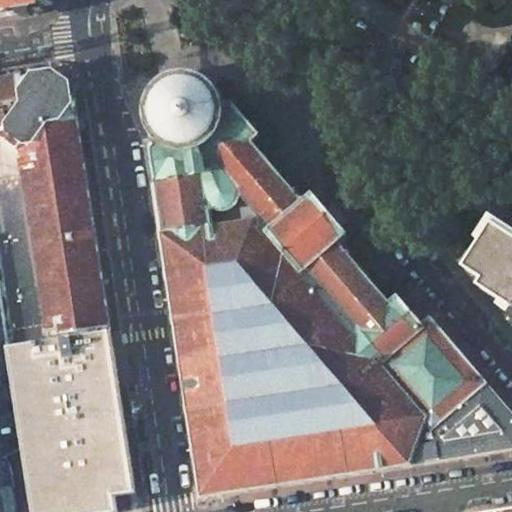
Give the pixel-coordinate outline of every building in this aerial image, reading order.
[(0,0),(0,19),(40,13),(49,0),(0,0)] [(452,3),(447,0),(417,0),(405,20),(431,37),(452,3)] [(511,84),(511,47),(509,45),(490,75),(510,88),(511,84)] [(56,73),(0,81),(0,291),(9,349),(111,333),(73,85),(56,73)] [(157,144),(151,145),(205,500),(511,451),(511,413),(433,322),(425,328),(401,299),(393,306),(350,256),(353,254),(342,243),(349,237),(316,197),(309,203),(299,192),(297,194),(254,144),(261,137),(234,106),(231,108),(228,108),(223,95),(216,87),(218,84),(215,82),(213,81),(212,82),(200,77),(189,75),(188,73),(183,73),(183,75),(181,75),(180,74),(161,83),(162,85),(161,86),(159,84),(155,88),(157,90),(151,100),(148,112),(146,112),(145,118),(148,118),(151,131),(157,141),(155,142),(157,144)] [(511,236),(496,226),(467,271),(485,282),(483,286),(485,291),(511,308),(511,320),(511,322),(511,236)] [(111,333),(9,349),(24,449),(26,459),(34,511),(117,511),(114,492),(135,489),(111,333)]
